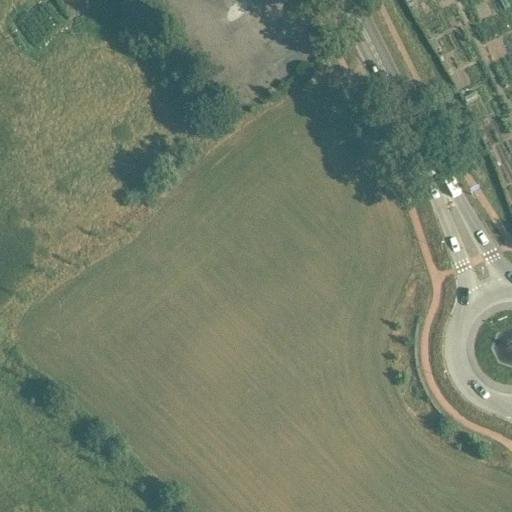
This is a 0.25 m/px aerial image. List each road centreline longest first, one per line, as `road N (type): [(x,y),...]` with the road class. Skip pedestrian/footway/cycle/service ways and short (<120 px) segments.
road 1 (primary): [(490,291),(352,0)]
road 2 (primary): [(490,291),(456,321),(451,366),(479,403),(511,411)]
